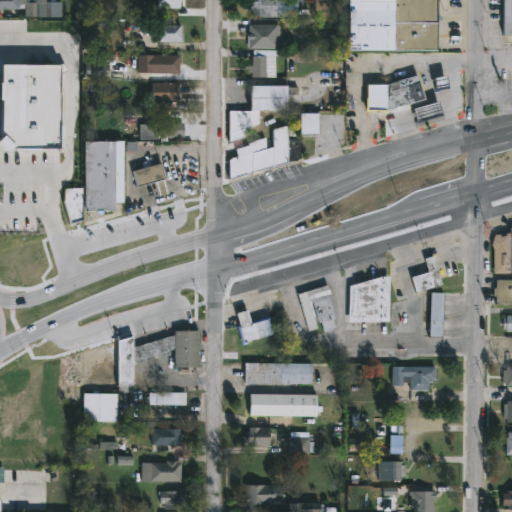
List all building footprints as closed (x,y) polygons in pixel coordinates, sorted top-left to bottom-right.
[(0,0),(21,0),(21,2),(23,2),(23,8),(21,8),(21,10),(0,10),(0,0)] [(41,0),(41,2),(45,2),(44,17),(24,16),(24,1),(35,2),(35,0),(41,0)] [(179,0),(179,8),(155,8),(155,0),(179,0)] [(297,0),(297,17),(251,16),(251,10),(247,10),(247,0),(297,0)] [(435,0),(435,50),(348,49),(348,0),(435,0)] [(511,0),(511,40),(503,41),(501,0),(511,0)] [(0,40),(21,40),(21,22),(0,21),(0,40)] [(279,49),(247,49),(247,25),(278,24),(279,49)] [(181,41),(157,41),(157,25),(181,25),(181,41)] [(15,80),(34,80),(34,53),(0,52),(0,70),(15,71),(15,80)] [(178,55),(178,73),(137,72),(137,54),(178,55)] [(251,79),(266,79),(266,57),(251,57),(251,79)] [(108,79),(84,79),(84,63),(107,63),(108,79)] [(6,68),(67,69),(65,153),(15,153),(12,156),(1,145),(5,140),(6,106),(6,68)] [(388,109),(385,110),(385,84),(416,75),(423,98),(388,109)] [(162,80),(162,83),(177,82),(177,88),(175,88),(175,103),(151,104),(150,80),(162,80)] [(294,87),(294,94),(285,94),(285,110),(259,110),(258,125),(253,125),(252,133),(227,141),(228,110),(249,111),(249,110),(247,109),(248,85),(294,87)] [(440,115),(414,122),(411,108),(437,101),(440,115)] [(345,115),(344,145),(328,150),(328,148),(301,148),(300,161),(286,165),(285,163),(227,179),(227,160),(235,156),(235,147),(250,143),(250,142),(270,137),(271,125),(278,123),(278,127),(298,126),(298,113),(343,113),(343,115),(345,115)] [(0,135),(10,135),(10,115),(0,115),(0,135)] [(158,139),(138,139),(138,124),(182,122),(182,137),(159,137),(158,139)] [(112,211),(82,210),(83,140),(122,141),(121,202),(112,202),(112,211)] [(16,146),(0,146),(0,167),(16,167),(16,146)] [(142,162),(144,167),(158,163),(167,192),(157,196),(152,181),(135,187),(130,171),(137,169),(136,164),(142,162)] [(24,185),(0,184),(0,201),(24,202),(24,185)] [(81,190),(64,190),(64,201),(33,202),(33,217),(24,217),(24,232),(72,231),(71,223),(82,223),(81,190)] [(0,237),(13,237),(13,221),(0,221),(0,237)] [(511,274),(492,274),(492,240),(494,240),(496,237),(504,235),(504,233),(509,233),(509,228),(511,228),(511,274)] [(415,292),(410,277),(427,272),(423,258),(431,256),(440,285),(415,292)] [(388,276),(388,322),(347,321),(348,286),(380,276),(388,276)] [(511,279),(511,304),(494,304),(494,296),(492,296),(492,288),(494,288),(494,279),(511,279)] [(333,319),(335,328),(323,332),(320,322),(315,323),(317,328),(308,331),(296,294),(326,284),(330,294),(327,295),(335,318),(333,319)] [(441,313),(441,338),(428,337),(429,293),(442,293),(441,313)] [(245,310),(249,324),(267,318),(272,335),(242,344),(234,313),(245,310)] [(511,315),(511,331),(505,331),(505,329),(502,329),(502,317),(505,317),(505,315),(511,315)] [(197,331),(197,369),(173,369),(173,349),(132,361),(132,392),(117,392),(117,387),(115,387),(115,341),(130,337),(130,347),(173,335),(173,331),(197,331)] [(310,384),(243,384),(243,363),(310,364),(310,384)] [(428,382),(428,391),(426,392),(410,391),(409,390),(409,382),(402,382),(402,386),(390,386),(391,366),(434,367),(434,379),(431,379),(431,383),(428,382)] [(511,367),(511,385),(504,385),(504,383),(502,383),(502,371),(505,371),(505,367),(511,367)] [(98,391),(98,394),(115,394),(115,422),(81,422),(81,394),(91,394),(91,391),(98,391)] [(185,405),(148,404),(148,392),(185,392),(185,405)] [(315,417),(247,416),(247,394),(315,395),(315,417)] [(511,401),(511,423),(510,423),(510,419),(502,419),(502,404),(505,404),(505,401),(511,401)] [(268,428),(268,447),(248,447),(248,443),(243,443),(243,431),(248,431),(248,428),(268,428)] [(179,429),(179,434),(182,434),(181,441),(179,441),(179,446),(150,446),(150,429),(179,429)] [(313,442),(312,452),(308,452),(308,454),(287,453),(287,437),(308,438),(308,442),(313,442)] [(179,482),(140,482),(140,463),(164,463),(164,461),(180,461),(179,482)] [(400,462),(400,465),(405,465),(404,476),(400,476),(400,481),(377,480),(378,462),(400,462)] [(255,511),(244,511),(244,485),(282,485),(281,505),(255,505),(255,511)] [(181,491),(181,510),(164,511),(163,504),(159,504),(158,492),(181,491)] [(434,491),(433,511),(412,511),(412,508),(409,508),(409,496),(408,496),(408,492),(434,491)] [(511,491),(511,511),(507,511),(507,510),(505,510),(505,502),(503,502),(503,497),(506,497),(505,491),(511,491)] [(0,511),(0,498),(8,499),(8,505),(0,505),(0,511)] [(318,499),(318,504),(337,506),(337,511),(283,511),(286,511),(286,503),(301,504),(301,499),(318,499)]
